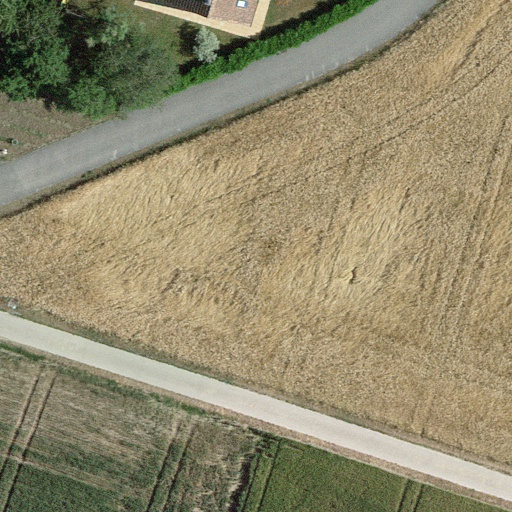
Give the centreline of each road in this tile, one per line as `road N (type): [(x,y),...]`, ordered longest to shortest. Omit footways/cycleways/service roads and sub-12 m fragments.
road 1 (track): [(0,322),(511,489)]
road 2 (residential): [(406,0),(339,47),(0,188)]
